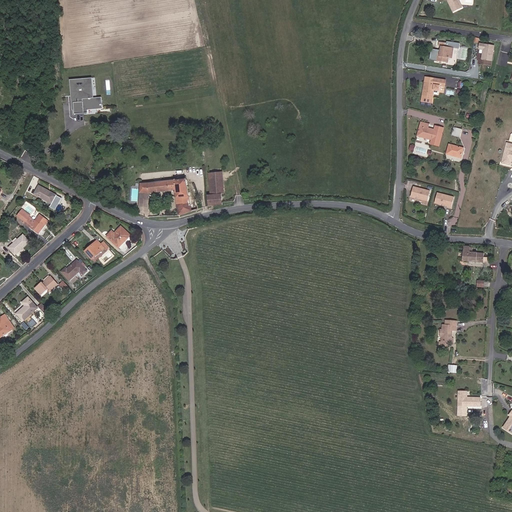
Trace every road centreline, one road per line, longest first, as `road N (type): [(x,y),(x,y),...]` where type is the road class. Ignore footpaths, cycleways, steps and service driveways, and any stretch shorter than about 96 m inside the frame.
road 1 (tertiary): [(175,224),(258,205),(347,203),(393,220)]
road 2 (unclassified): [(417,0),(403,41),(393,220)]
road 3 (residential): [(502,241),(488,381),(494,439)]
road 4 (unclassified): [(149,247),(0,369)]
road 5 (residential): [(0,300),(86,219),(93,200)]
